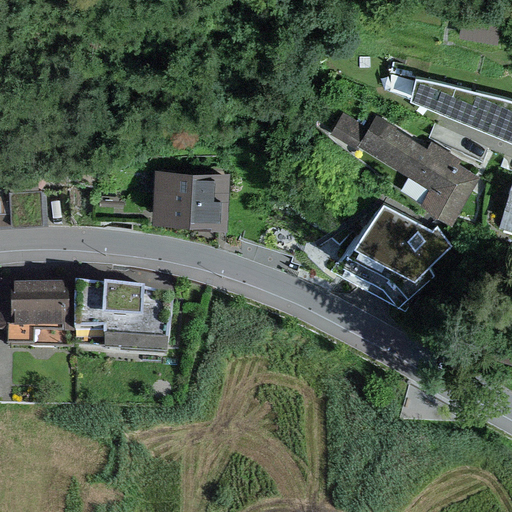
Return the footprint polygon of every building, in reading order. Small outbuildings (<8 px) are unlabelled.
[(511,93),(418,71),(410,96),(511,136),(511,93)] [(376,114),(359,142),(431,185),(424,197),(454,216),(479,175),(459,163),(462,158),(431,140),(428,145),(376,114)] [(227,220),(230,170),(155,166),(152,216),(227,220)] [(511,195),(503,225),(511,227),(511,195)] [(434,228),(384,202),(331,269),(406,311),(437,280),(427,263),(452,244),(437,225),(434,228)] [(81,285),(3,283),(2,331),(79,334),(81,285)] [(141,287),(81,285),(79,334),(139,335),(141,287)] [(511,334),(499,330),(490,355),(511,363),(511,334)]
